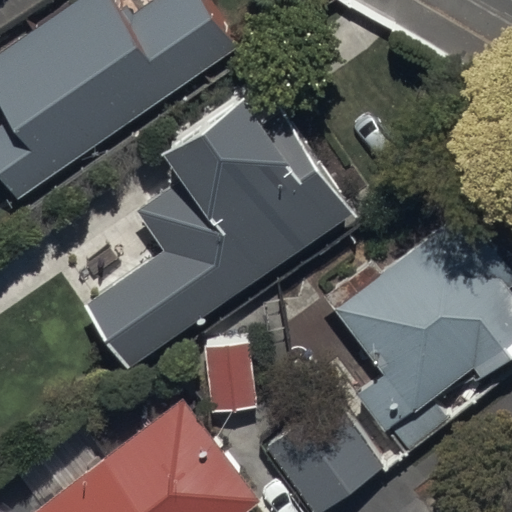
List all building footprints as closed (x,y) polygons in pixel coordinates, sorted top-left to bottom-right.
[(0,126),(0,171),(17,197),(237,47),(205,0),(154,0),(126,20),(111,0),(81,0),(0,55),(0,94),(15,117),(0,126)] [(89,302),(131,364),(352,213),(319,164),(299,177),(245,98),(168,150),(187,177),(139,210),(165,250),(89,302)] [(371,259),(323,293),(384,373),(358,393),(386,430),(475,367),(482,377),(511,355),(511,271),(468,209),(380,271),(371,259)] [(249,340),(207,344),(213,411),(256,407),(249,340)] [(334,396),(266,447),(314,511),(321,511),(386,464),(334,396)] [(37,511),(248,511),(263,500),(187,399),(37,511)]
